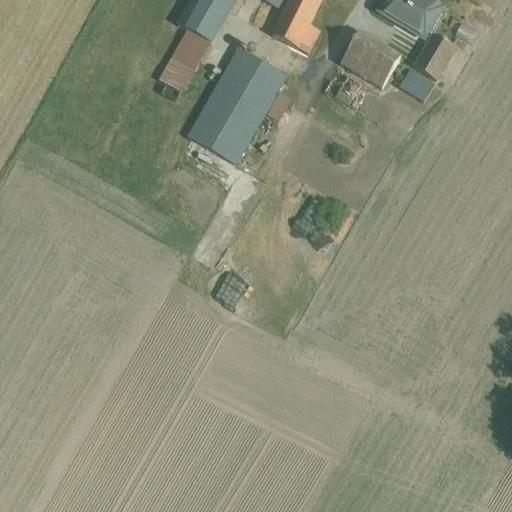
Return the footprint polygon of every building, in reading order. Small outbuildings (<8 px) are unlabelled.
[(186,32),(159,82),(184,97),(237,0),(192,0),(177,27),(186,32)] [(258,0),(278,11),(284,0),(258,0)] [(291,0),(272,38),(309,56),(321,33),(310,28),(324,0),(291,0)] [(431,0),(384,0),(376,15),(426,45),(447,9),(431,0)] [(348,79),(335,100),(348,108),(362,87),(369,91),(371,86),(381,92),(401,58),(362,35),(340,68),(352,75),(350,80),(348,79)] [(433,37),(413,70),(437,85),(457,51),(433,37)] [(239,51),(188,139),(236,167),(288,79),(239,51)] [(411,72),(400,91),(424,105),(435,87),(411,72)] [(279,95),(267,117),(279,124),(292,102),(279,95)]
